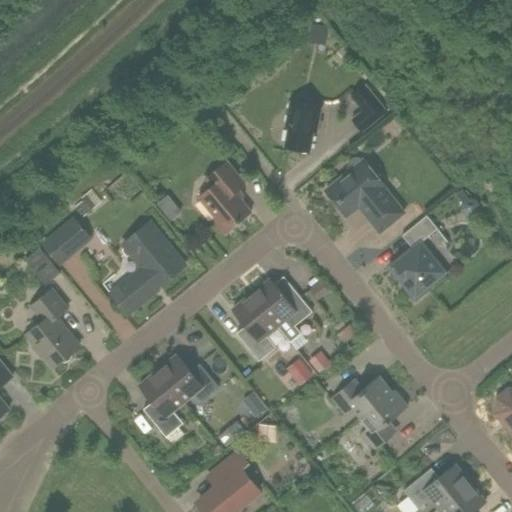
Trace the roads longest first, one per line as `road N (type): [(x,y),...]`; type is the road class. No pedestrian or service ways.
road 1 (residential): [(79,400),(292,222)]
road 2 (residential): [(440,398),(292,222)]
road 3 (residential): [(169,511),(79,400)]
road 4 (residential): [(292,222),(213,115)]
